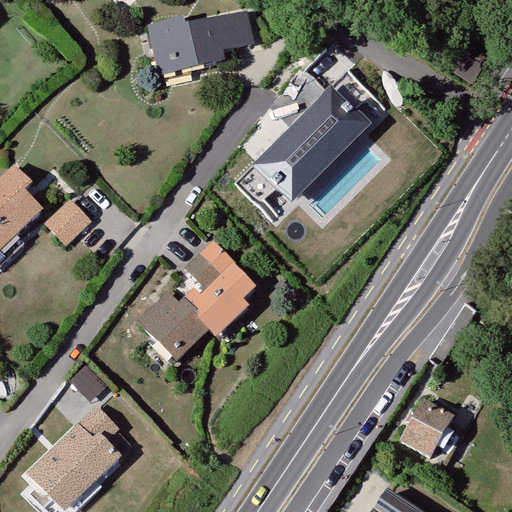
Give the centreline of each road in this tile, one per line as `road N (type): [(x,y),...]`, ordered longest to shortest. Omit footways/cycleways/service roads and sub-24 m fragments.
road 1 (primary): [(258,511),(511,130)]
road 2 (residential): [(0,445),(251,104)]
